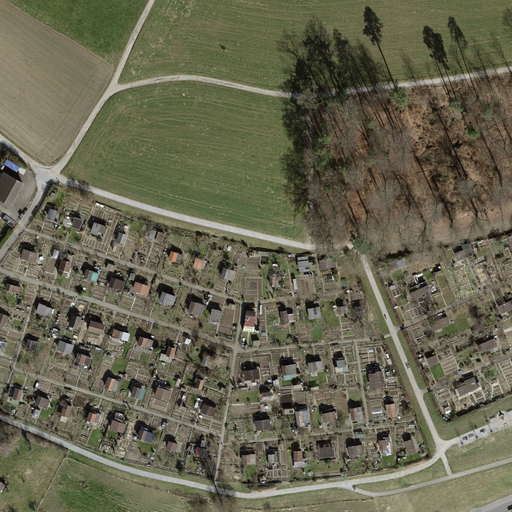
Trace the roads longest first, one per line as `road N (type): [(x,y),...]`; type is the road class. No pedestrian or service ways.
road 1 (track): [(111,91),(173,77),(309,96),(511,68)]
road 2 (track): [(356,246),(319,248),(170,214),(50,176)]
road 3 (track): [(440,447),(356,246)]
road 4 (track): [(50,176),(111,91),(152,0)]
road 5 (track): [(309,96),(307,245)]
